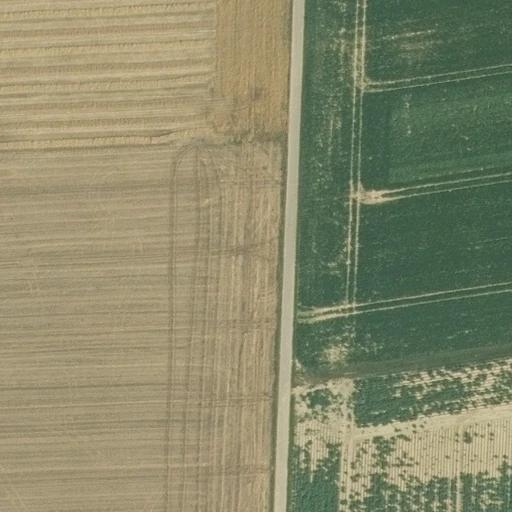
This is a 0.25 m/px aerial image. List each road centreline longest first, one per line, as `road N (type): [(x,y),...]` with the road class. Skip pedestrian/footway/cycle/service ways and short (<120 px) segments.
road 1 (track): [(279,511),(297,0)]
road 2 (track): [(283,400),(511,367)]
